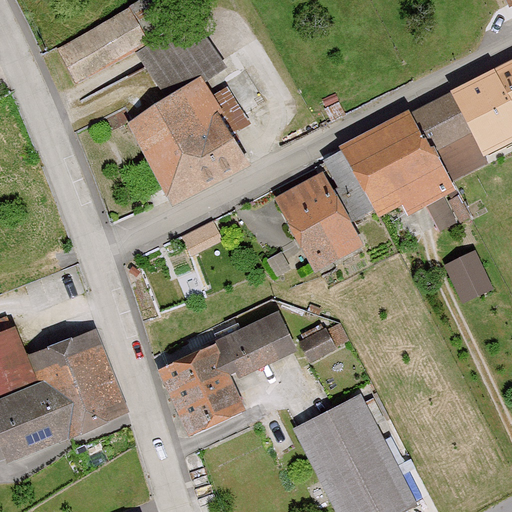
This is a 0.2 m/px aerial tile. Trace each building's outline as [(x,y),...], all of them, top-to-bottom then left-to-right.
[(145,43),(137,48),(168,102),(203,83),(224,71),(192,15),(168,29),(152,0),(146,0),(127,11),(145,43)] [(127,11),(60,50),(78,81),(137,48),(145,43),(127,11)] [(511,69),(497,77),(511,107),(511,69)] [(511,107),(497,77),(453,100),(482,155),(511,139),(511,107)] [(170,202),(248,166),(230,135),(247,125),(226,88),(211,97),(203,83),(168,102),(130,124),(149,157),(132,166),(148,194),(161,186),(170,202)] [(482,155),(453,100),(327,164),(355,219),(374,209),(379,217),(402,205),(407,216),(453,192),(448,182),(485,163),(482,155)] [(361,246),(323,174),(275,198),(313,271),(361,246)] [(213,223),(184,237),(192,254),(221,241),(213,223)] [(474,252),(445,265),(463,302),(491,289),(474,252)] [(294,350),(279,317),(159,372),(188,436),(243,411),(229,379),(294,350)] [(0,394),(35,380),(13,328),(0,333),(0,394)] [(127,411),(92,329),(29,356),(40,382),(65,438),(127,411)] [(324,329),(300,342),(309,361),(334,349),(324,329)] [(0,445),(7,462),(65,438),(40,382),(0,398),(0,445)] [(359,396),(294,429),(337,511),(400,511),(416,504),(359,396)]
